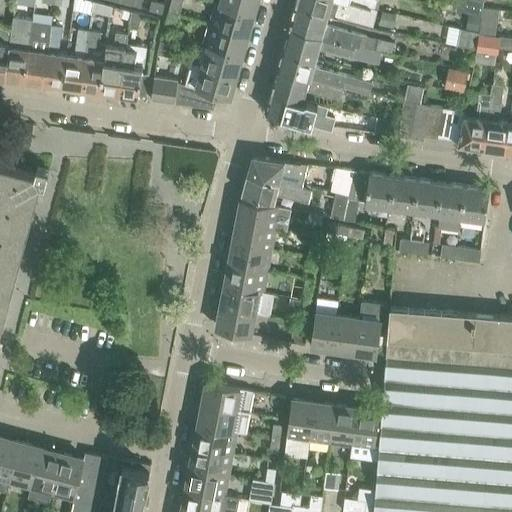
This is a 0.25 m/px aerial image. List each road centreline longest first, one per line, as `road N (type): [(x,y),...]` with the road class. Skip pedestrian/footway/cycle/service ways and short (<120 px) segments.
road 1 (residential): [(243,132),(511,172)]
road 2 (residential): [(0,100),(243,132)]
road 3 (residential): [(188,351),(209,240),(243,132)]
road 4 (residential): [(370,379),(188,351)]
road 5 (residential): [(167,451),(0,412)]
road 6 (residential): [(243,132),(280,0)]
